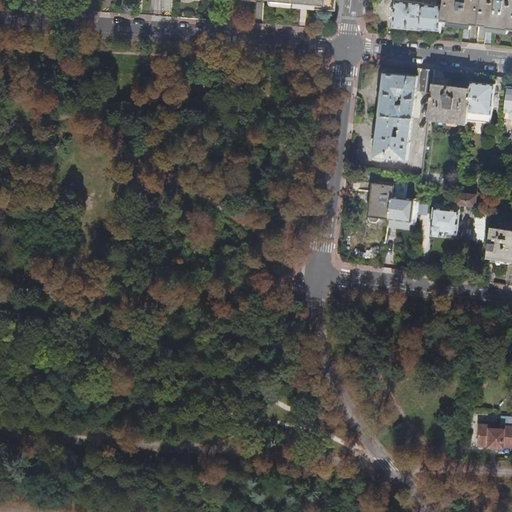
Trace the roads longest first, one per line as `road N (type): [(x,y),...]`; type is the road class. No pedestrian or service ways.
road 1 (track): [(382,463),(0,432)]
road 2 (residential): [(0,22),(347,47)]
road 3 (track): [(0,125),(250,82),(316,65),(319,56)]
road 4 (unclassified): [(318,279),(317,334),(336,393),(427,511)]
road 5 (residential): [(318,279),(347,47)]
road 6 (track): [(318,279),(152,303),(98,296)]
road 7 (residential): [(318,279),(511,304)]
road 8 (residential): [(511,63),(347,47)]
road 9 (track): [(511,473),(382,463)]
